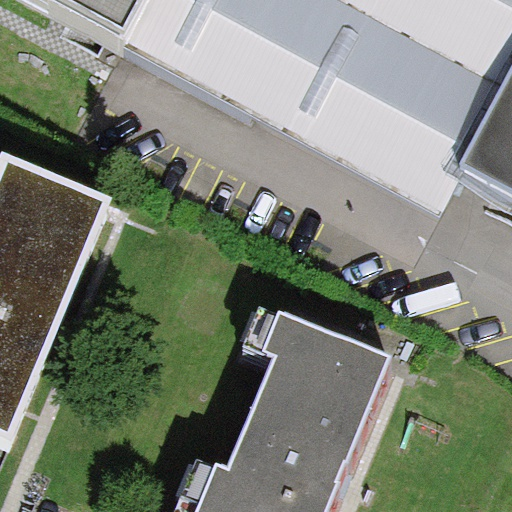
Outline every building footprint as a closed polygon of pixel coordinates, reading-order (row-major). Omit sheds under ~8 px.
[(16,0),(123,57),(153,0),(16,0)] [(511,0),(153,0),(123,57),(355,180),(440,225),(463,183),(511,89),(511,0)] [(511,89),(463,183),(511,209),(511,89)] [(111,222),(6,179),(0,192),(0,455),(11,460),(111,222)] [(328,511),(387,374),(273,326),(194,511),(328,511)]
